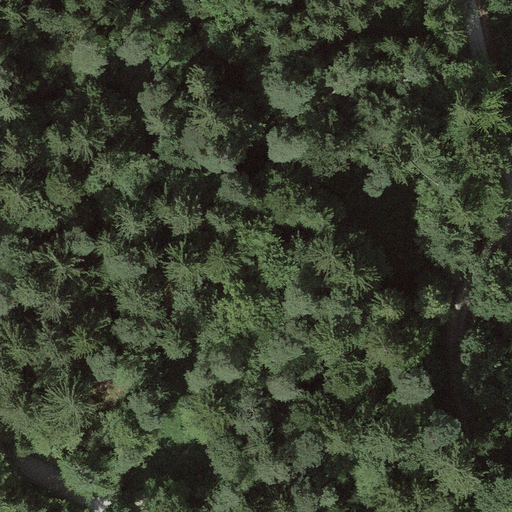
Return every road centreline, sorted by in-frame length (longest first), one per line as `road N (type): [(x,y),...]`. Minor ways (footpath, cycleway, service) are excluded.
road 1 (track): [(496,511),(457,372),(459,312),(511,229)]
road 2 (track): [(511,175),(472,0)]
road 3 (unclassified): [(0,454),(118,511)]
